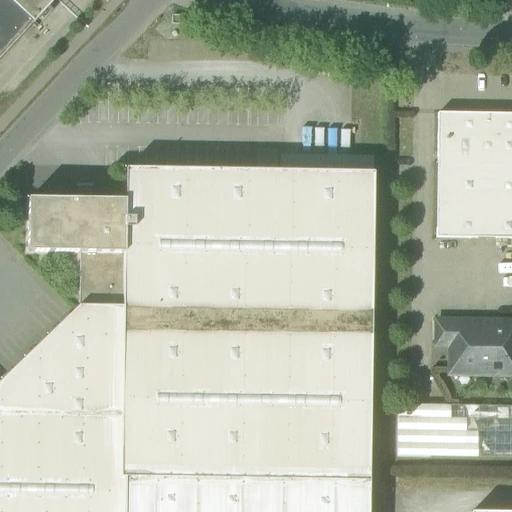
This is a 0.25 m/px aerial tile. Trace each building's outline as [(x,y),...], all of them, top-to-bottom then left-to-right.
[(0,0),(0,59),(33,23),(7,0),(0,0)] [(7,0),(33,23),(33,24),(53,3),(49,0),(7,0)] [(435,240),(511,240),(511,116),(437,115),(435,240)] [(124,171),(124,203),(123,255),(121,308),(119,480),(122,480),(367,484),(372,175),(124,171)] [(26,254),(78,255),(123,255),(124,203),(27,201),(26,254)] [(121,308),(123,255),(78,255),(78,308),(121,308)] [(119,480),(121,308),(78,308),(0,383),(0,511),(121,511),(122,480),(119,480)] [(491,377),(511,377),(511,323),(435,322),(434,348),(448,348),(448,371),(477,371),(478,366),(491,366),(491,377)] [(477,371),(448,371),(448,376),(491,377),(491,366),(478,366),(477,371)] [(396,458),(511,460),(511,407),(396,406),(396,458)] [(121,511),(366,511),(367,484),(122,480),(121,511)]
